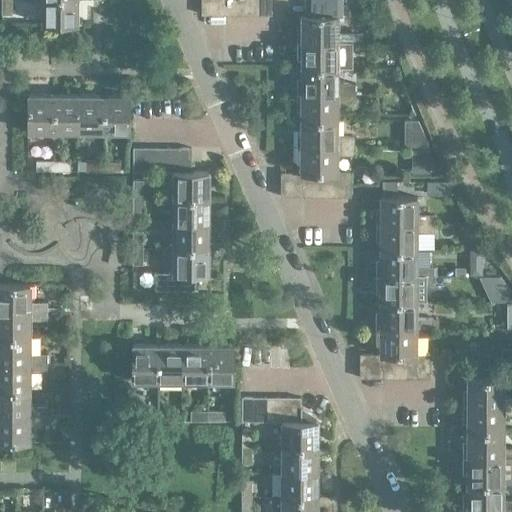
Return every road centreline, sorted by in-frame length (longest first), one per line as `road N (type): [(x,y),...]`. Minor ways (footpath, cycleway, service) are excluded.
road 1 (residential): [(174,0),(394,511)]
road 2 (secondary): [(439,0),(511,164)]
